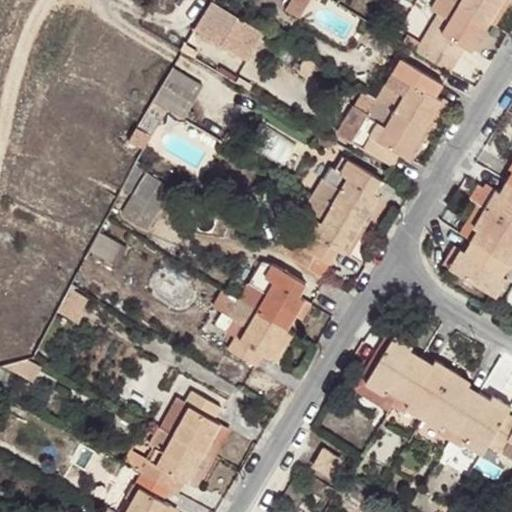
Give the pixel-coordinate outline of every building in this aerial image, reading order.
[(467,0),(466,0),(442,0),(428,23),(445,33),(440,44),(436,42),(428,55),(431,57),(456,72),(463,61),(470,64),(473,59),(478,51),(487,36),(504,7),(498,3),(499,0),(467,0)] [(304,6),(290,27),(305,36),(318,15),(304,6)] [(511,13),(511,11),(504,7),(487,36),(496,40),(511,13)] [(272,53),(216,20),(201,49),(255,81),(272,53)] [(421,71),(428,61),(404,49),(399,56),(421,71)] [(482,53),(478,51),(473,59),(477,61),(482,53)] [(456,72),(431,57),(428,61),(421,71),(444,85),(456,72)] [(383,97),(364,130),(382,141),(375,152),(371,150),(363,162),(387,178),(390,180),(398,167),(405,171),(422,143),(439,114),(434,110),(441,97),(413,80),(404,94),(408,97),(402,107),(383,97)] [(181,89),(164,121),(192,138),(211,106),(181,89)] [(444,118),(439,114),(422,143),(427,145),(444,118)] [(382,141),(364,130),(348,153),(363,162),(371,150),(375,152),(382,141)] [(422,143),(405,171),(411,173),(427,145),(422,143)] [(344,192),(353,178),(339,170),(330,185),(344,192)] [(456,264),(444,281),(490,310),(502,291),(499,288),(504,279),(511,268),(511,172),(504,184),(506,187),(494,206),(484,200),(481,204),(471,198),(463,210),(481,222),(469,240),(471,243),(459,264),(456,264)] [(141,180),(135,176),(120,203),(127,206),(141,180)] [(324,194),(304,227),(323,237),(315,250),(311,247),(302,261),(288,252),(280,265),(323,291),(338,267),(344,270),(379,212),(374,207),(381,193),(353,178),(344,192),(348,195),(342,204),(324,194)] [(327,183),(324,194),(342,204),(348,195),(344,192),(330,185),(327,183)] [(169,201),(143,185),(119,226),(145,242),(169,201)] [(323,237),(304,227),(288,252),(302,261),(311,247),(315,250),(323,237)] [(439,278),(444,281),(456,264),(451,259),(439,278)] [(264,274),(249,298),(267,307),(275,298),(270,295),(278,282),(264,274)] [(502,291),(490,310),(504,317),(511,304),(511,283),(504,279),(499,288),(502,291)] [(267,307),(249,298),(229,330),(247,342),(241,353),(236,350),(228,364),(256,381),(264,368),(271,373),(288,344),(305,315),(300,311),(307,299),(278,282),(270,295),(275,298),(267,307)] [(86,312),(69,301),(63,312),(79,321),(86,312)] [(288,344),(292,346),(309,318),(305,315),(288,344)] [(288,344),(271,373),(274,375),(292,346),(288,344)] [(511,431),(503,427),(505,419),(487,409),(484,411),(464,398),(465,394),(429,374),(427,377),(407,363),(408,358),(391,349),(362,394),(379,407),(382,404),(392,410),(403,416),(400,421),(437,442),(439,438),(449,445),(460,451),(459,455),(477,466),(484,459),(495,465),(505,455),(511,459),(511,431)] [(27,372),(2,379),(26,392),(33,378),(27,372)] [(382,404),(379,407),(375,410),(386,417),(392,410),(382,404)] [(166,511),(178,492),(188,497),(204,467),(220,438),(216,434),(222,421),(192,407),(184,420),(188,423),(158,478),(149,474),(141,487),(135,500),(138,503),(133,511),(166,511)] [(392,410),(386,417),(397,424),(400,421),(403,416),(392,410)] [(153,462),(149,474),(158,478),(188,423),(184,420),(172,414),(146,456),(153,462)] [(227,443),(220,438),(204,467),(209,470),(212,470),(227,443)] [(433,446),(444,452),(449,445),(439,438),(437,442),(433,446)] [(455,459),(459,455),(460,451),(449,445),(444,452),(455,459)] [(337,473),(320,462),(309,479),(328,490),(337,473)] [(209,470),(204,467),(188,497),(193,499),(209,470)]
